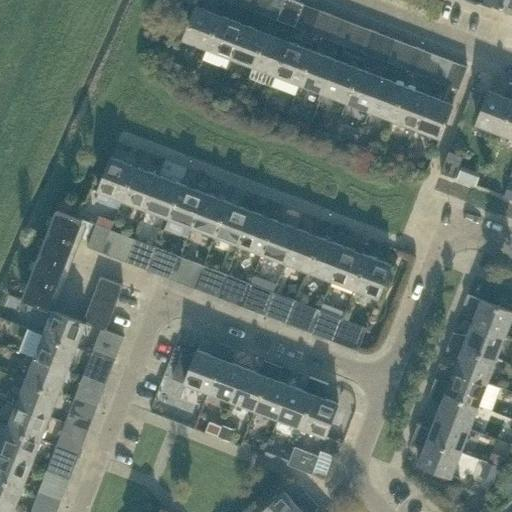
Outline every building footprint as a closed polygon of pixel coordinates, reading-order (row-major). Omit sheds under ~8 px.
[(273,0),(231,0),(268,14),(272,3),(273,0)] [(284,0),(282,6),(277,18),(314,32),(318,20),(323,9),(298,0),(284,0)] [(277,18),(282,6),(272,3),(268,14),(277,18)] [(198,5),(198,4),(197,4),(183,38),(185,39),(185,38),(208,47),(221,14),(198,5)] [(318,20),(328,24),(332,13),(323,9),(318,20)] [(328,24),(324,36),(361,50),(365,38),(370,27),(332,13),(328,24)] [(231,56),(243,22),(221,14),(208,47),(231,56)] [(324,36),(328,24),(318,20),(314,32),(324,36)] [(254,64),(267,31),(243,22),(231,56),(254,64)] [(365,38),(375,42),(379,31),(370,27),(365,38)] [(277,73),(290,40),(267,31),(254,64),(277,73)] [(416,45),(379,31),(375,42),(370,54),(407,68),(412,56),(416,45)] [(370,54),(375,42),(365,38),(361,50),(366,52),(370,54)] [(300,82),(313,49),(290,40),(277,73),(300,82)] [(412,56),(421,60),(425,49),(416,45),(412,56)] [(321,99),(324,91),(337,58),(313,49),(300,82),(321,90),(318,98),(321,99)] [(461,62),(425,49),(421,60),(417,71),(453,85),(461,62)] [(417,71),(421,60),(412,56),(407,68),(417,71)] [(347,100),(360,67),(337,58),(324,91),(347,100)] [(459,88),(468,65),(461,62),(453,85),(459,88)] [(368,116),(370,109),(383,76),(360,67),(347,100),(368,108),(365,115),(368,116)] [(394,118),(407,85),(383,76),(370,109),(394,118)] [(502,131),(511,103),(511,81),(510,81),(504,94),(491,89),(490,88),(477,123),(478,123),(478,122),(502,131)] [(417,127),(429,93),(407,85),(394,118),(417,127)] [(452,102),(429,93),(417,127),(440,135),(439,136),(441,136),(454,102),(452,102)] [(511,103),(502,131),(511,135),(511,103)] [(464,155),(455,151),(449,149),(441,171),(455,176),(464,155)] [(113,156),(114,155),(113,155),(106,173),(99,189),(100,190),(100,189),(123,198),(136,164),(113,156)] [(464,162),(458,176),(480,184),(486,170),(464,162)] [(146,207),(159,173),(136,164),(123,198),(146,207)] [(170,216),(182,182),(159,173),(146,207),(170,216)] [(192,224),(205,191),(183,183),(182,182),(170,216),(192,224)] [(216,233),(228,200),(205,191),(192,224),(216,233)] [(71,209),(74,202),(61,198),(58,205),(71,209)] [(239,242),(252,209),(228,200),(216,233),(239,242)] [(75,240),(84,218),(58,208),(49,230),(75,240)] [(262,251),(275,218),(252,209),(239,242),(262,251)] [(286,260),(299,227),(275,218),(262,251),(286,260)] [(85,244),(101,250),(110,227),(93,221),(85,244)] [(116,230),(110,227),(101,250),(108,252),(116,230)] [(309,269),(322,236),(299,227),(286,260),(309,269)] [(75,240),(49,230),(40,253),(66,263),(75,240)] [(153,244),(116,230),(108,252),(145,266),(149,255),(153,244)] [(332,278),(345,245),(322,236),(309,269),(332,278)] [(149,255),(158,259),(163,247),(153,244),(149,255)] [(355,287),(367,254),(345,245),(332,278),(355,287)] [(199,261),(163,247),(158,259),(154,270),(191,284),(195,273),(199,261)] [(66,263),(40,253),(32,276),(58,286),(66,263)] [(391,262),(391,263),(367,254),(355,287),(378,296),(379,297),(392,262),(391,262)] [(154,270),(158,259),(149,255),(145,266),(154,270)] [(195,273),(205,276),(209,265),(199,261),(195,273)] [(246,279),(209,265),(205,276),(200,288),(238,302),(242,292),(246,279)] [(200,288),(205,276),(195,273),(191,284),(200,288)] [(120,295),(124,284),(101,275),(97,286),(120,295)] [(49,307),(58,286),(32,276),(23,298),(49,308),(49,307)] [(242,292),(251,295),(256,283),(246,279),(242,292)] [(293,297),(256,283),(251,295),(247,306),(284,320),(288,309),(293,297)] [(115,307),(120,295),(97,286),(92,298),(115,307)] [(247,306),(251,295),(242,292),(238,302),(247,306)] [(481,298),(469,293),(468,293),(465,302),(478,309),(473,321),(506,334),(511,318),(511,308),(482,297),(481,298)] [(288,309),(298,313),(302,301),(293,297),(288,309)] [(111,317),(115,307),(92,298),(88,309),(111,317)] [(335,326),(339,315),(302,301),(298,313),(294,321),(294,324),(330,338),(335,326)] [(87,322),(84,321),(54,309),(53,309),(52,310),(53,310),(44,333),(47,334),(77,346),(86,323),(87,323),(87,322)] [(106,329),(111,317),(88,309),(84,321),(87,322),(102,327),(106,329)] [(294,321),(298,313),(288,309),(284,320),(294,324),(294,321)] [(335,326),(344,330),(349,318),(339,315),(335,326)] [(368,326),(349,318),(344,330),(340,341),(359,349),(368,326)] [(497,357),(506,334),(473,321),(468,333),(454,330),(451,339),(497,357)] [(340,341),(344,330),(335,326),(330,338),(340,341)] [(102,327),(95,346),(106,351),(117,355),(125,336),(108,330),(106,329),(102,327)] [(77,346),(47,334),(44,333),(35,356),(47,361),(68,369),(77,346)] [(488,380),(497,357),(451,339),(447,349),(460,356),(455,368),(488,380)] [(210,390),(228,343),(218,340),(212,353),(199,348),(200,348),(198,347),(185,382),(186,382),(187,381),(210,390)] [(233,361),(237,347),(228,343),(210,390),(233,399),(246,366),(233,361)] [(103,360),(106,351),(95,346),(91,356),(103,360)] [(106,351),(103,360),(113,364),(117,355),(106,351)] [(68,369),(47,361),(35,356),(27,379),(47,387),(59,392),(68,369)] [(103,360),(91,356),(77,393),(89,397),(99,401),(113,364),(103,360)] [(256,408),(274,361),(264,358),(258,370),(246,366),(233,399),(256,408)] [(176,366),(177,363),(172,361),(171,364),(170,364),(161,386),(172,390),(178,372),(177,372),(178,367),(176,366)] [(279,379),(283,364),(274,361),(256,408),(279,417),(292,383),(279,379)] [(479,404),(488,380),(455,368),(450,380),(436,377),(432,386),(479,404)] [(302,425),(320,379),(311,375),(304,388),(292,383),(279,417),(302,425)] [(59,392),(47,387),(27,379),(18,403),(47,414),(50,415),(59,392)] [(325,396),(329,382),(320,379),(302,425),(325,434),(325,435),(326,435),(339,401),(338,401),(325,396)] [(471,427),(479,404),(432,386),(429,395),(442,402),(437,415),(471,427)] [(85,407),(89,397),(77,393),(73,402),(85,407)] [(89,397),(85,407),(95,411),(99,401),(89,397)] [(85,407),(73,402),(59,439),(71,444),(81,448),(95,411),(85,407)] [(50,415),(47,414),(18,403),(9,426),(41,439),(50,415)] [(462,451),(471,427),(437,415),(433,427),(418,423),(415,433),(462,451)] [(219,436),(224,424),(211,419),(207,431),(219,436)] [(224,424),(219,436),(230,440),(235,428),(224,424)] [(0,449),(32,462),(41,439),(9,426),(0,448),(0,449)] [(507,440),(510,430),(501,427),(497,436),(507,440)] [(452,473),(462,451),(415,433),(411,442),(424,449),(420,461),(419,461),(419,462),(453,475),(453,474),(452,473)] [(68,453),(71,444),(59,439),(55,449),(68,453)] [(71,444),(68,453),(78,457),(81,448),(71,444)] [(288,463),(291,453),(268,445),(267,447),(265,454),(288,463)] [(295,446),(289,463),(298,467),(302,468),(312,472),(316,461),(317,459),(319,455),(295,446)] [(0,475),(24,485),(32,462),(0,449),(0,475)] [(68,453),(55,449),(41,486),(53,490),(63,494),(78,457),(68,453)] [(493,452),(490,460),(498,463),(501,455),(493,452)] [(497,464),(489,461),(485,460),(480,474),(495,480),(501,466),(497,464)] [(0,502),(15,508),(24,485),(0,475),(0,502)] [(50,500),(53,490),(41,486),(37,495),(50,500)] [(285,490),(285,489),(260,511),(296,511),(312,497),(306,490),(294,499),(285,490)] [(53,490),(50,500),(60,504),(63,494),(53,490)] [(50,500),(37,495),(30,511),(56,511),(60,504),(50,500)] [(314,511),(319,505),(312,497),(296,511),(314,511)] [(0,511),(13,511),(15,508),(0,502),(0,511)]
